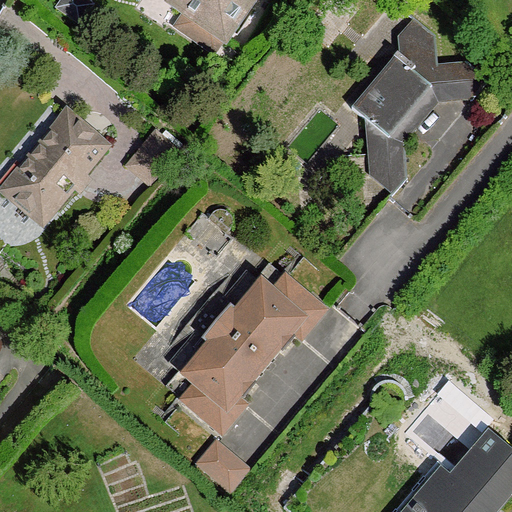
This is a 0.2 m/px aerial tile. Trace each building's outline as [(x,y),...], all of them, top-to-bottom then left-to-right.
[(92,5),(84,0),(62,0),(57,7),(79,23),(92,5)] [(260,0),(174,0),(169,8),(227,48),(260,0)] [(433,39),(415,26),(396,44),(397,60),(352,114),(364,124),(366,181),(388,198),(401,182),(401,145),(435,106),(473,103),(484,87),(465,69),(437,68),(433,39)] [(70,116),(0,198),(38,230),(108,148),(70,116)] [(174,153),(151,134),(123,167),(146,186),(174,153)] [(274,289),(263,280),(180,376),(194,388),(180,404),(221,440),(246,412),(238,405),(293,341),(299,345),(326,313),(284,277),(274,289)] [(446,471),(411,511),(505,511),(511,504),(511,449),(493,433),(478,451),(459,473),(454,478),(446,471)] [(231,492),(249,470),(216,443),(198,465),(231,492)]
